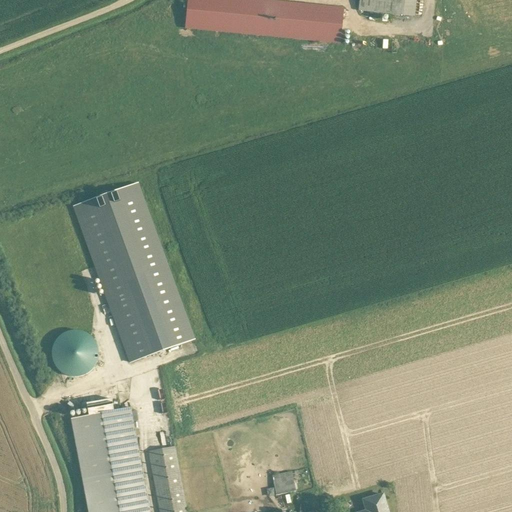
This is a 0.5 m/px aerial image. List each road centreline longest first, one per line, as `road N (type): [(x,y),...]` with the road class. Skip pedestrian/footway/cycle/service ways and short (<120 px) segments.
road 1 (track): [(64,511),(58,479),(0,343)]
road 2 (track): [(136,0),(0,53)]
